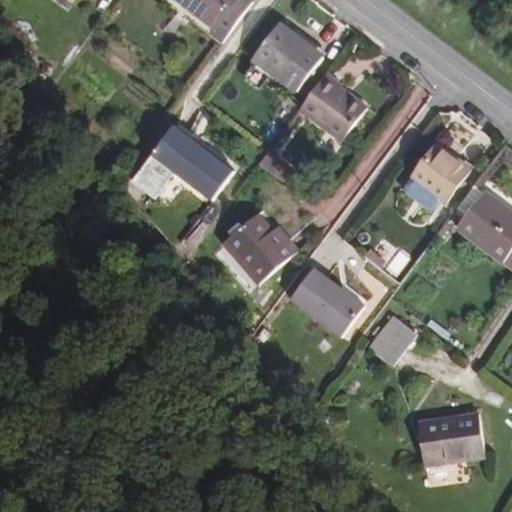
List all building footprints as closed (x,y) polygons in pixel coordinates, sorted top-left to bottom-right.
[(253,5),(246,0),(161,0),(224,45),(253,5)] [(303,96),(327,62),(282,29),(258,63),(303,96)] [(347,138),(372,104),(330,73),(306,107),(347,138)] [(218,209),(241,178),(184,136),(179,132),(137,190),(160,207),(179,181),(218,209)] [(449,205),(472,173),(438,148),(415,180),(449,205)] [(281,174),(290,160),(275,149),(272,153),(265,163),(281,174)] [(511,211),(480,188),(454,224),(511,267),(511,211)] [(297,236),(290,228),(289,229),(270,209),(235,240),(270,280),(307,248),(297,236)] [(372,309),(324,272),(301,302),(349,339),(372,309)] [(420,334),(392,316),(369,351),(396,369),(420,334)] [(491,457),(483,413),(423,424),(431,468),(491,457)]
